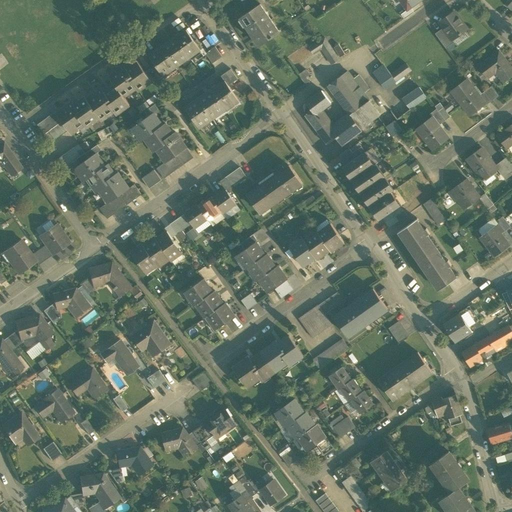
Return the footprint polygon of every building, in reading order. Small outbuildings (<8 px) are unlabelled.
[(258,44),(259,46),(279,32),(260,4),(240,17),(240,18),(243,16),(248,24),(246,26),(251,34),(254,32),(256,36),(254,38),(254,39),(257,37),(261,43),(258,44)] [(414,12),(410,7),(401,14),(404,19),(414,12)] [(443,28),(452,40),(452,39),(462,33),(461,31),(466,27),(456,13),(452,12),(445,18),(447,20),(440,24),(443,28)] [(243,16),(240,18),(246,26),(248,24),(243,16)] [(435,33),(445,48),(454,42),(452,39),(452,40),(443,28),(435,33)] [(186,30),(175,38),(186,54),(189,58),(203,48),(197,40),(194,42),(186,30)] [(175,38),(162,47),(173,63),(186,54),(175,38)] [(332,64),(339,60),(324,38),(309,47),(313,54),(321,49),(332,64)] [(339,44),(334,47),(340,57),(345,54),(339,44)] [(176,67),(173,63),(162,47),(149,56),(155,64),(163,76),(176,67)] [(206,54),(211,62),(221,55),(215,47),(213,48),(206,54)] [(494,71),(503,83),(511,76),(511,67),(499,51),(479,67),(486,77),(494,71)] [(173,63),(176,67),(189,58),(186,54),(173,63)] [(109,76),(115,85),(122,95),(128,91),(130,93),(136,88),(138,91),(146,86),(144,83),(150,79),(137,60),(126,68),(124,65),(109,76)] [(406,63),(391,74),(390,74),(395,81),(396,82),(411,71),(406,63)] [(150,68),(158,80),(163,76),(155,64),(150,68)] [(385,89),(395,81),(390,74),(391,74),(384,65),(373,73),(385,89)] [(306,69),(298,74),(306,85),(310,82),(306,77),(310,74),(306,69)] [(225,81),(228,86),(236,80),(229,70),(221,76),(225,81)] [(328,86),(349,114),(350,114),(361,129),(380,115),(360,88),(353,79),(347,71),(328,86)] [(353,79),(360,88),(366,84),(359,75),(353,79)] [(452,92),(470,116),(485,104),(486,104),(480,96),(467,80),(452,92)] [(225,81),(212,90),(223,107),(225,110),(238,101),(228,86),(225,81)] [(102,89),(87,100),(98,116),(100,118),(106,114),(108,116),(114,111),(116,114),(124,109),(123,106),(128,103),(124,97),(122,95),(115,85),(104,92),(102,89)] [(426,97),(419,87),(402,100),(404,101),(409,109),(426,97)] [(490,88),(484,92),(492,102),(497,98),(490,88)] [(210,116),(223,107),(212,90),(198,99),(210,116)] [(311,110),(315,115),(321,110),(331,103),(322,90),(305,102),(311,110)] [(487,106),(492,102),(484,92),(480,96),(486,104),(485,104),(487,106)] [(93,120),(98,116),(87,100),(85,97),(75,104),(73,102),(57,113),(62,121),(69,130),(70,132),(77,127),(79,130),(85,125),(87,128),(95,122),(93,120)] [(212,119),(210,116),(198,99),(185,109),(199,128),(212,119)] [(410,110),(409,109),(404,101),(390,111),(397,120),(410,110)] [(435,107),(437,109),(445,120),(452,115),(442,102),(435,107)] [(144,112),(147,117),(153,113),(158,109),(154,104),(144,112)] [(212,119),(213,120),(226,110),(225,110),(223,107),(210,116),(212,119)] [(439,125),(445,120),(437,109),(430,114),(432,117),(433,117),(439,125)] [(362,130),(361,129),(350,114),(349,114),(333,126),(321,110),(315,115),(311,110),(305,115),(327,144),(336,137),(342,146),(362,130)] [(56,111),(52,114),(58,123),(62,121),(57,113),(56,111)] [(141,141),(144,138),(162,126),(153,113),(147,117),(131,128),(132,129),(134,128),(138,134),(136,135),(141,141)] [(43,134),(58,123),(52,114),(37,125),(43,134)] [(417,129),(432,150),(448,138),(439,125),(433,117),(432,117),(417,129)] [(69,130),(62,121),(58,123),(43,134),(49,144),(69,130)] [(386,129),(392,136),(402,129),(396,122),(386,129)] [(165,123),(162,126),(144,138),(154,151),(157,150),(177,135),(175,132),(172,134),(165,123)] [(511,141),(511,124),(497,136),(505,147),(511,141)] [(397,133),(404,143),(408,140),(401,130),(397,133)] [(186,147),(177,135),(157,150),(165,162),(166,162),(171,158),(176,155),(181,151),(186,147)] [(0,160),(2,160),(13,175),(22,168),(4,142),(0,143),(0,160)] [(66,167),(85,153),(79,144),(59,158),(66,167)] [(97,145),(85,153),(89,158),(96,153),(101,150),(97,145)] [(186,147),(181,151),(188,161),(193,157),(186,147)] [(361,147),(352,153),(342,160),(345,165),(362,153),(365,151),(361,147)] [(339,155),(342,160),(352,153),(349,148),(339,155)] [(481,179),(482,180),(497,169),(495,166),(481,148),(466,159),(475,171),(476,171),(482,179),(481,179)] [(183,165),(188,161),(181,151),(176,155),(183,165)] [(87,179),(89,177),(105,166),(105,165),(104,166),(102,163),(103,162),(96,153),(89,158),(75,168),(84,181),(87,179)] [(351,180),(354,178),(374,165),(369,158),(367,160),(362,153),(345,165),(344,166),(349,174),(348,175),(351,180)] [(178,168),(183,165),(176,155),(171,158),(178,168)] [(63,169),(66,167),(59,158),(50,165),(56,174),(63,169)] [(173,171),(178,168),(171,158),(166,162),(173,171)] [(497,169),(503,177),(511,169),(511,166),(506,158),(495,166),(497,169)] [(164,178),(173,171),(166,162),(165,162),(157,168),(164,178)] [(108,164),(105,166),(89,177),(93,183),(91,184),(97,192),(99,190),(104,197),(106,195),(110,200),(108,202),(108,203),(119,195),(129,188),(118,172),(115,174),(108,164)] [(383,178),(384,177),(375,164),(374,165),(383,178)] [(360,194),(363,192),(383,178),(374,165),(354,178),(359,186),(357,188),(360,194)] [(247,194),(260,212),(302,183),(289,166),(284,169),(282,166),(274,171),(276,174),(263,183),(265,186),(258,191),(256,188),(247,194)] [(239,167),(225,177),(232,187),(247,177),(239,167)] [(488,188),(503,177),(497,169),(482,180),(488,188)] [(142,178),(149,188),(161,180),(154,170),(142,178)] [(227,191),(232,187),(225,177),(219,181),(225,190),(226,190),(227,191)] [(384,177),(383,178),(392,191),(394,190),(384,177)] [(351,180),(357,188),(359,186),(354,178),(351,180)] [(369,207),(371,206),(391,192),(392,191),(383,178),(363,192),(368,200),(366,202),(369,207)] [(450,191),(464,209),(475,201),(479,198),(480,197),(467,179),(450,191)] [(129,188),(119,195),(126,205),(141,194),(134,184),(129,188)] [(225,190),(213,199),(221,211),(223,213),(236,204),(227,191),(226,190),(225,190)] [(360,194),(366,202),(368,200),(363,192),(360,194)] [(397,199),(391,192),(371,206),(376,214),(375,215),(378,219),(381,217),(398,206),(394,201),(397,199)] [(479,198),(488,209),(494,205),(485,193),(480,197),(479,198)] [(107,219),(126,205),(119,195),(108,203),(108,202),(100,208),(107,219)] [(303,203),(306,208),(316,201),(312,196),(303,203)] [(212,197),(199,206),(207,218),(208,220),(221,211),(213,199),(212,197)] [(423,204),(434,219),(444,213),(433,197),(423,204)] [(240,210),(236,204),(223,213),(226,217),(227,219),(240,210)] [(194,227),(207,218),(199,206),(198,205),(185,214),(192,224),(194,227)] [(381,217),(385,223),(395,216),(404,210),(400,205),(398,206),(381,217)] [(213,226),(226,217),(223,213),(221,211),(208,220),(211,224),(213,226)] [(434,219),(438,225),(448,218),(444,213),(434,219)] [(185,214),(180,218),(187,227),(192,224),(185,214)] [(399,221),(395,216),(385,223),(388,228),(399,221)] [(504,231),(510,226),(504,219),(503,216),(496,221),(498,224),(504,231)] [(180,218),(175,221),(182,231),(187,227),(180,218)] [(198,233),(211,224),(208,220),(207,218),(194,227),(198,233)] [(414,254),(418,260),(436,248),(416,219),(399,232),(401,231),(405,236),(403,238),(408,245),(410,243),(416,252),(414,254)] [(175,221),(170,224),(177,234),(182,231),(175,221)] [(318,232),(318,234),(319,235),(332,226),(331,223),(318,232)] [(172,238),(177,234),(170,224),(165,228),(167,231),(172,238)] [(498,224),(494,226),(500,234),(504,231),(498,224)] [(46,245),(53,254),(70,242),(57,225),(46,232),(48,234),(42,239),(46,245)] [(332,226),(319,235),(330,250),(331,251),(344,242),(332,226)] [(509,246),(500,234),(494,226),(480,237),(495,257),(509,246)] [(193,228),(185,233),(191,241),(198,236),(193,228)] [(167,231),(155,239),(168,256),(169,258),(181,250),(172,238),(167,231)] [(240,243),(244,250),(256,242),(257,241),(253,234),(243,241),(240,243)] [(317,259),(330,250),(319,235),(318,234),(305,243),(316,258),(317,259)] [(154,237),(143,245),(155,263),(157,264),(168,256),(155,239),(154,237)] [(11,262),(19,274),(36,262),(36,261),(36,260),(32,255),(21,240),(5,251),(12,261),(11,262)] [(303,267),(316,258),(305,243),(304,241),(291,251),(303,267)] [(249,266),(250,265),(265,255),(256,242),(244,250),(239,253),(249,266)] [(144,271),(155,263),(143,245),(142,243),(130,251),(144,271)] [(46,245),(37,252),(44,261),(53,254),(46,245)] [(456,277),(436,248),(418,260),(423,267),(425,266),(431,274),(429,276),(434,283),(436,281),(440,287),(438,289),(456,277)] [(38,265),(44,261),(37,252),(32,255),(36,260),(36,261),(36,262),(38,265)] [(237,255),(246,268),(249,266),(239,253),(237,255)] [(457,262),(463,271),(477,262),(471,253),(457,262)] [(267,254),(265,255),(250,265),(260,278),(261,277),(276,267),(267,254)] [(246,268),(237,255),(234,257),(243,270),(245,269),(246,268)] [(116,290),(121,297),(132,288),(112,263),(90,269),(92,276),(90,276),(90,277),(93,287),(94,287),(112,282),(116,287),(113,289),(115,291),(116,290)] [(250,265),(249,266),(246,268),(245,269),(254,282),(260,278),(250,265)] [(277,266),(276,267),(261,277),(271,290),(274,288),(286,280),(287,279),(277,266)] [(80,285),(88,295),(95,290),(94,287),(93,287),(90,277),(80,285)] [(197,303),(198,302),(213,292),(203,279),(187,290),(197,303)] [(274,288),(281,298),(293,290),(286,280),(274,288)] [(339,324),(349,337),(381,314),(379,312),(386,307),(373,288),(358,299),(360,301),(354,306),(352,303),(336,315),(342,322),(339,324)] [(67,307),(76,318),(90,307),(76,289),(53,295),(55,302),(56,309),(67,307)] [(207,315),(209,314),(224,304),(214,291),(213,292),(198,302),(207,315)] [(511,300),(508,291),(502,294),(509,310),(511,308),(511,300)] [(337,292),(333,295),(339,304),(344,301),(337,292)] [(251,293),(246,297),(253,307),(257,303),(251,293)] [(333,295),(328,299),(334,308),(339,304),(333,295)] [(248,310),(253,307),(246,297),(241,300),(248,310)] [(328,299),(323,302),(330,311),(334,308),(328,299)] [(43,311),(52,322),(57,318),(51,310),(56,309),(55,302),(43,311)] [(226,302),(224,304),(209,314),(219,328),(235,316),(226,302)] [(323,302),(319,305),(325,314),(330,311),(323,302)] [(298,318),(305,328),(325,314),(319,305),(318,304),(298,318)] [(459,312),(460,314),(469,328),(479,321),(469,306),(459,312)] [(88,321),(98,316),(95,310),(85,315),(88,321)] [(332,324),(325,314),(305,328),(312,338),(332,324)] [(443,325),(454,342),(471,332),(469,328),(460,314),(443,325)] [(40,341),(42,343),(48,338),(54,334),(41,317),(36,318),(36,316),(25,319),(26,321),(16,324),(18,330),(20,339),(21,339),(36,334),(37,336),(40,341)] [(145,345),(153,356),(170,344),(153,321),(133,337),(141,348),(145,345)] [(388,328),(398,342),(407,336),(397,322),(388,328)] [(481,356),(483,359),(511,342),(511,330),(509,326),(488,338),(495,349),(481,356)] [(7,338),(15,348),(22,343),(21,339),(20,339),(18,330),(7,338)] [(277,341),(261,352),(275,372),(288,363),(290,367),(304,357),(289,337),(279,344),(277,341)] [(53,345),(48,338),(42,343),(47,350),(53,345)] [(313,359),(320,369),(349,348),(342,338),(313,359)] [(481,343),(475,346),(481,356),(495,349),(488,338),(481,342),(481,343)] [(8,373),(13,369),(19,364),(19,363),(11,353),(11,352),(1,339),(0,339),(0,359),(3,363),(4,364),(2,365),(8,373)] [(26,351),(33,360),(47,350),(42,343),(40,341),(26,351)] [(113,358),(126,375),(139,366),(121,341),(101,355),(107,363),(113,358)] [(483,359),(481,356),(475,346),(474,345),(462,352),(470,367),(483,359)] [(261,382),(275,372),(261,352),(250,360),(248,357),(233,368),(247,388),(259,379),(261,382)] [(384,387),(393,400),(425,377),(423,375),(430,370),(418,352),(403,362),(405,365),(399,369),(397,367),(381,378),(386,386),(384,387)] [(19,362),(19,363),(19,364),(13,369),(16,373),(23,368),(19,362)] [(338,389),(340,388),(352,380),(342,366),(329,375),(338,389)] [(85,386),(94,399),(107,390),(92,369),(69,385),(75,393),(85,386)] [(159,370),(153,375),(160,385),(166,380),(159,370)] [(193,379),(201,391),(213,383),(208,376),(206,373),(203,372),(200,374),(193,379)] [(154,389),(160,385),(153,375),(147,379),(154,389)] [(349,401),(351,400),(362,392),(353,379),(352,380),(340,388),(349,401)] [(51,409),(61,422),(73,413),(61,397),(62,396),(57,390),(44,400),(45,401),(35,407),(42,416),(51,409)] [(364,390),(362,392),(351,400),(360,413),(373,404),(364,390)] [(448,419),(449,418),(460,415),(462,414),(455,395),(443,399),(447,414),(448,419)] [(113,400),(122,412),(128,408),(119,396),(113,400)] [(437,418),(447,414),(443,399),(442,397),(433,403),(437,418)] [(286,426),(287,425),(304,414),(294,399),(276,412),(286,426)] [(503,412),(505,416),(511,412),(511,407),(503,412)] [(213,435),(216,439),(236,425),(225,409),(205,424),(213,435)] [(2,425),(15,443),(22,438),(25,436),(30,443),(39,437),(21,412),(2,425)] [(306,413),(304,414),(287,425),(297,438),(298,437),(315,426),(306,413)] [(462,422),(460,415),(449,418),(451,426),(462,422)] [(348,417),(343,420),(350,430),(355,427),(348,417)] [(80,424),(88,436),(95,431),(86,420),(80,424)] [(343,420),(338,424),(345,434),(350,430),(343,420)] [(487,430),(491,444),(511,437),(511,434),(509,423),(487,430)] [(207,440),(213,435),(205,424),(199,428),(207,440)] [(316,424),(315,426),(298,437),(307,450),(315,445),(326,437),(316,424)] [(340,437),(345,434),(338,424),(333,427),(340,437)] [(183,448),(188,455),(197,448),(196,447),(188,436),(182,428),(161,434),(166,451),(183,448)] [(199,428),(193,432),(201,444),(207,440),(199,428)] [(196,447),(201,444),(193,432),(188,436),(196,447)] [(315,445),(322,454),(332,446),(326,437),(315,445)] [(445,446),(449,451),(458,444),(455,439),(445,446)] [(43,449),(51,461),(62,454),(53,442),(43,449)] [(277,452),(281,457),(286,453),(291,449),(287,445),(277,452)] [(142,451),(149,461),(155,457),(148,447),(142,451)] [(131,466),(138,475),(145,471),(153,466),(149,461),(142,451),(140,448),(116,453),(120,468),(131,466)] [(291,449),(286,453),(293,462),(298,459),(291,449)] [(372,461),(379,471),(394,460),(387,450),(372,461)] [(445,484),(451,492),(458,487),(469,480),(449,451),(433,462),(438,469),(435,470),(441,478),(443,477),(448,483),(445,484)] [(289,466),(293,462),(286,453),(281,457),(289,466)] [(497,464),(507,461),(505,454),(495,457),(497,464)] [(401,470),(394,460),(379,471),(386,480),(401,470)] [(108,471),(117,484),(122,483),(120,468),(108,471)] [(408,480),(401,470),(386,480),(393,490),(405,481),(408,480)] [(357,472),(353,474),(358,482),(361,480),(357,472)] [(98,503),(103,511),(120,499),(102,474),(92,476),(93,480),(80,482),(82,494),(82,496),(83,496),(94,494),(99,502),(98,503)] [(342,482),(345,487),(354,481),(351,476),(342,482)] [(248,480),(242,485),(251,497),(257,493),(252,486),(248,480)] [(261,480),(252,486),(257,493),(260,490),(266,486),(261,480)] [(260,490),(271,505),(285,495),(278,485),(276,487),(273,481),(274,480),(266,486),(260,490)] [(345,487),(349,492),(358,486),(354,481),(345,487)] [(245,501),(251,497),(242,485),(236,489),(241,495),(245,501)] [(349,492),(352,497),(361,490),(358,486),(349,492)] [(475,511),(458,487),(451,492),(440,500),(446,508),(448,506),(452,511),(451,511),(475,511)] [(352,497),(356,502),(365,495),(361,490),(352,497)] [(314,499),(324,511),(337,511),(323,493),(314,499)] [(82,494),(70,496),(77,506),(79,509),(84,504),(83,496),(82,496),(82,494)] [(228,504),(233,511),(253,511),(245,501),(241,495),(228,504)] [(356,502),(359,506),(368,500),(365,495),(356,502)] [(72,510),(77,506),(70,496),(65,500),(72,510)] [(41,507),(42,511),(73,511),(72,510),(65,500),(64,499),(41,507)] [(372,505),(368,500),(359,506),(363,511),(372,505)]
